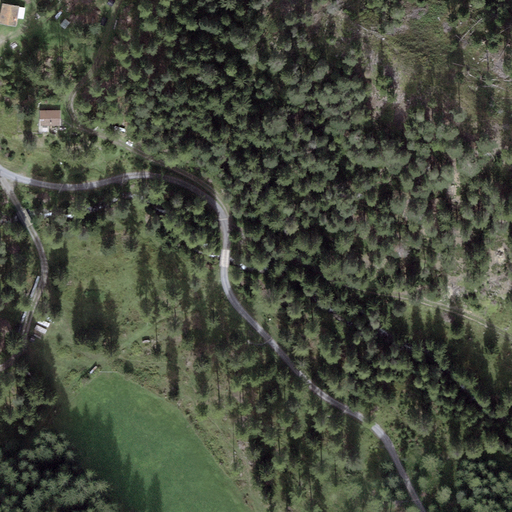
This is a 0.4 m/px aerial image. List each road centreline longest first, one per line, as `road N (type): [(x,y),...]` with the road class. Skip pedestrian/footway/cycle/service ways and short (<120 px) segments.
road 1 (track): [(121,0),(95,64),(74,88),(74,119),(186,174),(218,196),(228,227),(339,285),(423,301),(511,338)]
road 2 (track): [(0,172),(77,188),(149,175),(205,198),(228,227),(225,285),(233,302),(316,392),(386,444),(428,511)]
road 3 (track): [(0,366),(24,342),(44,280),(34,232),(0,173)]
